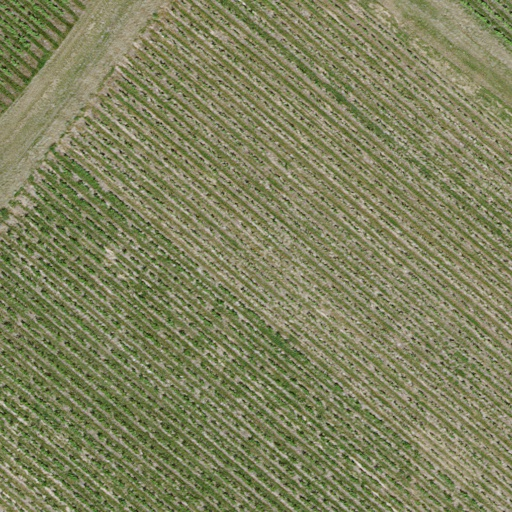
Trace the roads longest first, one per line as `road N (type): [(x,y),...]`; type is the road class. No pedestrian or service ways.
road 1 (track): [(0,182),(128,0)]
road 2 (track): [(380,0),(511,93)]
